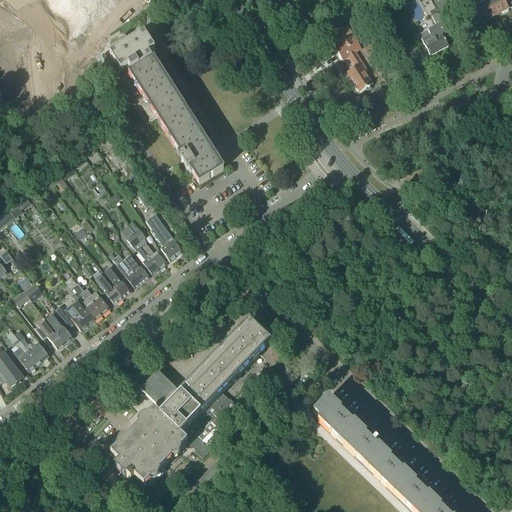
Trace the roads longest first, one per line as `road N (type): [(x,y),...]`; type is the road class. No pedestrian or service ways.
road 1 (residential): [(483,511),(216,257)]
road 2 (residential): [(216,257),(0,426)]
road 3 (secondary): [(511,332),(334,160)]
road 4 (secondary): [(334,160),(228,0)]
road 5 (residential): [(334,160),(216,257)]
